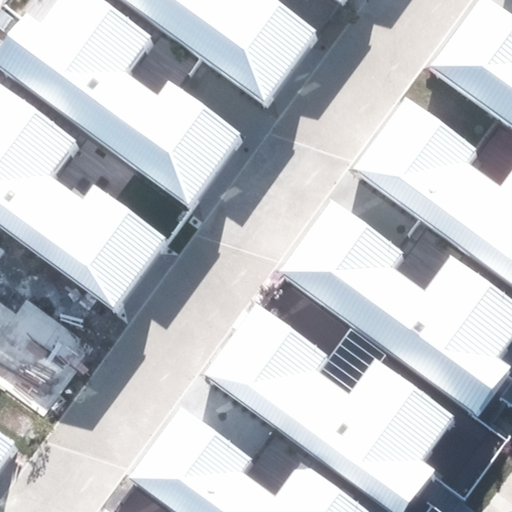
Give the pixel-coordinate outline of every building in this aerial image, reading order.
[(0,69),(198,212),(255,134),(176,78),(164,95),(134,73),(159,38),(106,0),(68,0),(46,31),(33,21),(0,66),(0,69)] [(118,0),(272,111),(329,33),(283,0),(118,0)] [(511,17),(487,0),(481,0),(427,76),(511,136),(511,17)] [(0,226),(123,316),(180,238),(101,181),(89,198),(59,176),(84,141),(6,85),(0,93),(0,226)] [(491,155),(412,99),(355,177),(511,289),(511,188),(508,194),(478,173),(491,155)] [(414,258),(335,201),(278,279),(478,423),(511,375),(499,366),(511,348),(511,301),(457,261),(431,296),(401,275),(414,258)] [(0,385),(44,417),(100,339),(22,282),(9,299),(0,292),(0,249),(5,243),(0,239),(0,385)] [(341,359),(262,302),(206,380),(388,511),(413,511),(439,477),(426,467),(462,418),(384,362),(358,397),(328,376),(341,359)] [(269,462),(191,405),(134,483),(173,511),(376,511),(312,465),(287,500),(257,479),(269,462)] [(0,481),(29,441),(0,420),(0,481)]
